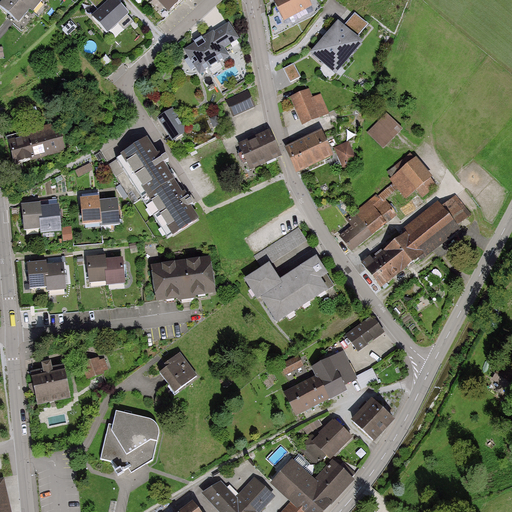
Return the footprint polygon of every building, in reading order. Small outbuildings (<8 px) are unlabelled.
[(1,0),(0,1),(0,12),(15,26),(27,13),(12,0),(1,0)] [(12,0),(27,13),(29,14),(40,1),(38,0),(12,0)] [(109,0),(89,18),(104,34),(126,16),(112,0),(109,0)] [(182,0),(148,0),(163,17),(182,0)] [(270,0),(281,22),(308,10),(303,0),(270,0)] [(362,40),(338,20),(311,52),(335,72),(362,40)] [(226,24),(181,52),(198,79),(228,60),(222,51),(238,41),(226,24)] [(291,82),(302,77),(295,63),(284,68),(291,82)] [(312,88),(288,99),(301,128),(325,117),(312,88)] [(225,105),(231,120),(254,109),(247,94),(225,105)] [(174,110),(159,119),(173,141),(184,133),(184,125),(174,110)] [(365,136),(381,151),(401,132),(385,116),(365,136)] [(2,138),(9,166),(60,155),(54,127),(2,138)] [(235,147),(246,172),(277,159),(266,134),(235,147)] [(282,151),(293,175),(331,158),(320,134),(282,151)] [(171,180),(147,141),(117,160),(142,199),(148,195),(171,180)] [(357,163),(348,145),(334,152),(343,170),(357,163)] [(415,162),(389,182),(404,202),(431,182),(415,162)] [(197,220),(171,180),(148,195),(174,235),(197,220)] [(453,195),(403,233),(421,256),(471,219),(453,195)] [(338,239),(349,254),(396,218),(385,203),(379,207),(374,200),(345,222),(351,229),(338,239)] [(79,228),(97,228),(97,201),(78,201),(79,228)] [(97,228),(115,228),(115,201),(97,201),(97,228)] [(20,232),(37,233),(38,207),(20,206),(20,232)] [(37,233),(55,233),(56,207),(38,207),(37,233)] [(261,268),(265,265),(268,268),(307,243),(299,230),(255,258),(261,268)] [(403,233),(379,250),(398,274),(421,256),(403,233)] [(379,250),(359,266),(377,290),(398,274),(379,250)] [(103,286),(121,285),(120,258),(101,259),(103,286)] [(85,287),(103,286),(101,259),(83,260),(85,287)] [(145,268),(150,304),(210,295),(205,259),(145,268)] [(333,287),(315,259),(277,283),(268,268),(265,265),(261,268),(239,282),(252,302),(257,299),(273,325),(333,287)] [(44,290),(62,289),(61,262),(42,263),(44,290)] [(25,291),(44,290),(42,263),(24,264),(25,291)] [(345,338),(356,354),(383,335),(372,319),(345,338)] [(155,372),(171,395),(196,378),(179,355),(155,372)] [(324,405),(358,390),(342,355),(309,370),(313,380),(324,405)] [(78,366),(85,383),(107,376),(101,358),(78,366)] [(279,366),(284,378),(303,369),(298,358),(279,366)] [(26,376),(33,408),(70,400),(63,368),(26,376)] [(362,388),(380,380),(373,368),(356,376),(362,388)] [(511,377),(500,371),(495,380),(511,389),(511,377)] [(282,394),(293,419),(324,405),(313,380),(282,394)] [(352,420),(373,440),(393,419),(372,399),(352,420)] [(109,425),(101,460),(111,462),(119,475),(144,459),(147,464),(153,460),(159,437),(159,434),(159,430),(158,426),(156,424),(154,421),(151,420),(132,415),(132,413),(125,411),(124,414),(117,412),(113,426),(109,425)] [(309,444),(327,462),(349,440),(332,422),(309,444)] [(329,463),(313,481),(291,461),(268,487),(289,505),(283,511),(323,511),(350,481),(329,463)] [(199,496),(220,511),(259,511),(272,498),(254,482),(237,501),(219,484),(199,496)]
